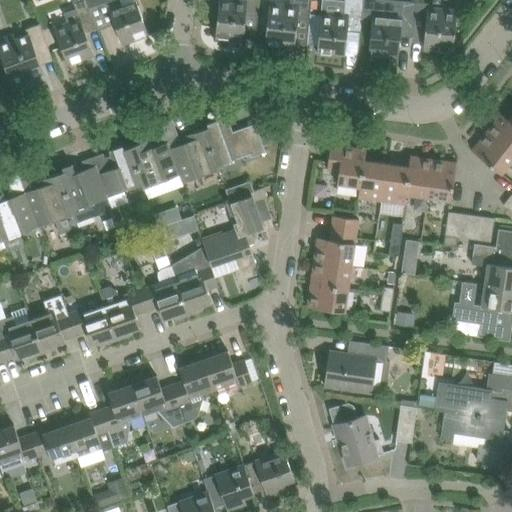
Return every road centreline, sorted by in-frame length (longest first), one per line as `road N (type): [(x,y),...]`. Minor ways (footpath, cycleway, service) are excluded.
road 1 (residential): [(0,400),(280,299)]
road 2 (residential): [(306,94),(420,108),(440,103),(461,90),(511,27)]
road 3 (residential): [(280,299),(306,94)]
road 4 (residential): [(316,498),(313,450),(280,335),(280,299)]
road 5 (residential): [(316,498),(440,484),(488,491),(511,504)]
road 6 (residential): [(0,139),(176,76)]
road 7 (residential): [(176,76),(306,94)]
